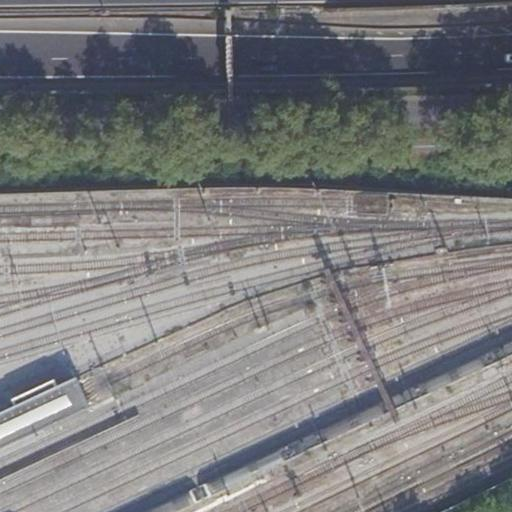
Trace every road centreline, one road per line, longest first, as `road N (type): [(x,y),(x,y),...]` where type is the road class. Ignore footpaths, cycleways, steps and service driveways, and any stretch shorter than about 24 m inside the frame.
road 1 (tertiary): [(0,126),(511,118)]
road 2 (motorway): [(0,56),(511,49)]
